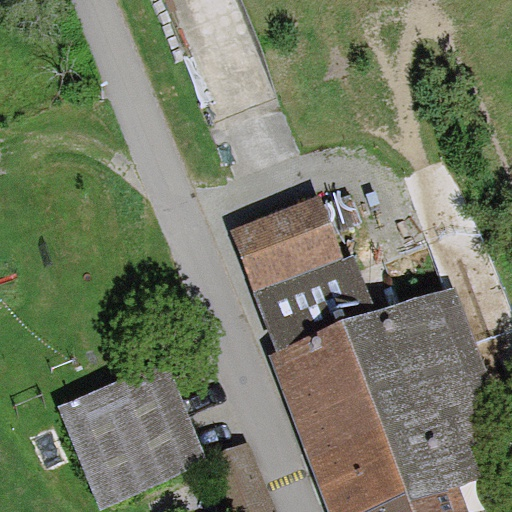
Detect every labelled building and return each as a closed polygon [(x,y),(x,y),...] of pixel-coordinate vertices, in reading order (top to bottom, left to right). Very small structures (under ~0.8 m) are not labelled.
[(256,293),(343,259),(318,196),(231,230),(256,293)] [(256,293),(278,352),(378,314),(355,255),(343,259),(256,293)] [(269,355),(328,511),(396,511),(460,488),(511,468),(511,435),(455,285),(378,314),(278,352),(269,355)] [(165,360),(56,406),(99,508),(208,462),(165,360)] [(277,511),(249,443),(212,458),(233,507),(221,511),(277,511)] [(469,511),(460,488),(396,511),(469,511)]
